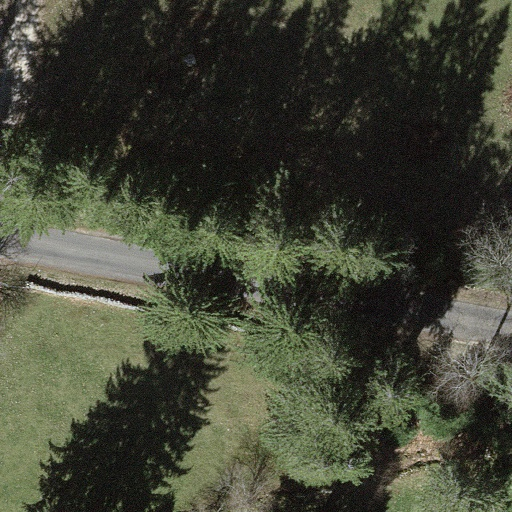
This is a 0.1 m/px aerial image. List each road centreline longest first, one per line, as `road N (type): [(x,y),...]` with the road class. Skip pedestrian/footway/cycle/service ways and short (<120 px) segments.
road 1 (unclassified): [(511,327),(0,238)]
road 2 (track): [(0,149),(29,0)]
